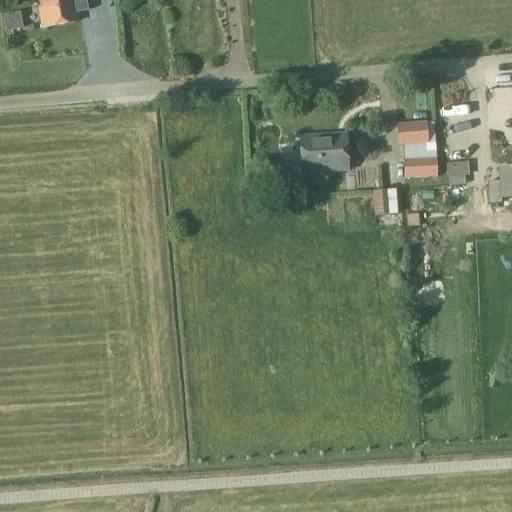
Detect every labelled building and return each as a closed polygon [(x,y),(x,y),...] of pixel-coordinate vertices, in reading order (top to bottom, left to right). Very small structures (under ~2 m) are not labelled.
[(36,0),(42,29),(79,22),(77,13),(87,11),(85,0),(36,0)] [(426,144),(424,122),(396,124),(398,146),(426,144)] [(345,136),(300,139),(302,174),(347,171),(345,136)] [(466,136),(446,137),(449,178),(469,177),(466,136)] [(407,160),(401,160),(403,179),(435,176),(434,158),(407,160)] [(500,199),(501,199),(511,198),(511,166),(497,168),(500,199)] [(488,199),(497,198),(494,178),(485,180),(488,199)] [(392,191),(372,192),(373,217),(394,216),(392,191)]
